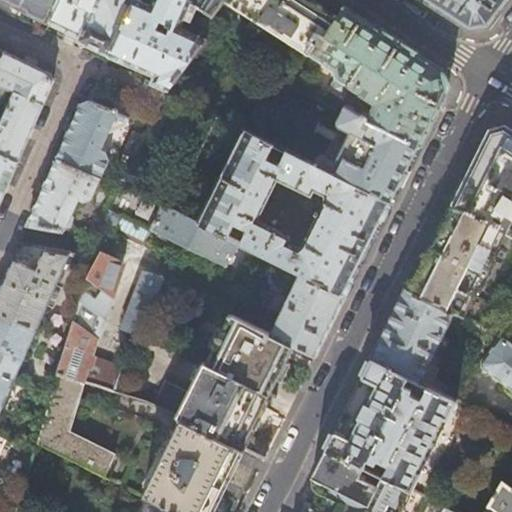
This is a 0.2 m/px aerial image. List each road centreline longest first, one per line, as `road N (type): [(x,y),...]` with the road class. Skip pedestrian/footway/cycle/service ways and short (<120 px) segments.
road 1 (residential): [(266,511),(490,75)]
road 2 (residential): [(0,241),(79,66),(0,29)]
road 3 (residential): [(374,0),(490,75)]
